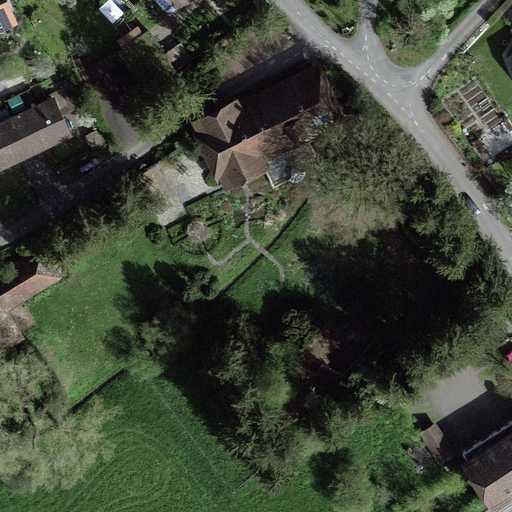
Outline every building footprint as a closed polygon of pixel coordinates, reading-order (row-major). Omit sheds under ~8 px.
[(10,0),(0,0),(0,27),(18,20),(10,0)] [(181,9),(189,0),(154,0),(167,11),(172,12),(177,6),(181,9)] [(415,0),(402,0),(396,7),(405,16),(418,3),(415,0)] [(123,46),(117,50),(118,52),(125,62),(127,64),(159,43),(149,28),(143,32),(138,24),(117,38),(123,46)] [(181,75),(159,43),(127,64),(149,97),(181,75)] [(125,62),(118,52),(85,69),(90,79),(125,62)] [(348,118),(319,58),(240,97),(238,93),(191,116),(193,121),(189,122),(220,182),(224,181),(226,186),(264,167),(273,187),(288,179),(292,181),(296,182),(301,181),(305,177),(304,170),(318,164),(305,138),(310,135),(317,148),(325,144),(318,132),(348,118)] [(10,114),(28,153),(73,132),(65,114),(79,108),(68,84),(54,91),(55,93),(10,114)] [(0,166),(28,153),(10,114),(0,118),(0,166)] [(86,135),(93,146),(103,140),(96,129),(86,135)] [(63,275),(43,242),(0,267),(0,349),(23,336),(6,308),(63,275)] [(321,365),(341,377),(379,336),(358,317),(336,334),(319,323),(294,365),(314,377),(321,365)] [(303,418),(299,415),(270,394),(269,396),(279,403),(269,408),(279,427),(299,417),(302,419),(303,418)] [(511,419),(511,418),(462,448),(465,454),(460,457),(493,509),(511,497),(511,419)] [(456,452),(437,420),(420,430),(439,461),(456,452)]
